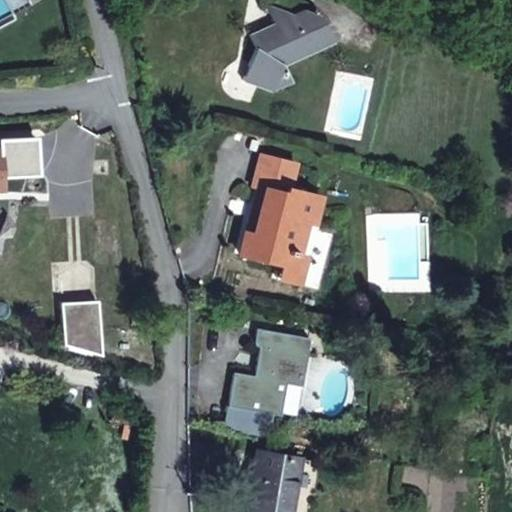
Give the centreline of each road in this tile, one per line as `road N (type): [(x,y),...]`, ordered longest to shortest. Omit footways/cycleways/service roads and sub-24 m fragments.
road 1 (unclassified): [(175,511),(172,278),(121,99)]
road 2 (residential): [(0,104),(121,99)]
